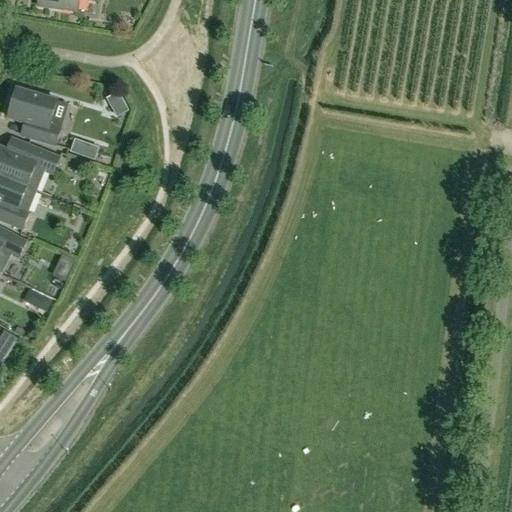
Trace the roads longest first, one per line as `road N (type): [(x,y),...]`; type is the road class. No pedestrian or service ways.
road 1 (secondary): [(254,0),(228,140),(187,246),(9,477)]
road 2 (unclassified): [(511,219),(476,511)]
